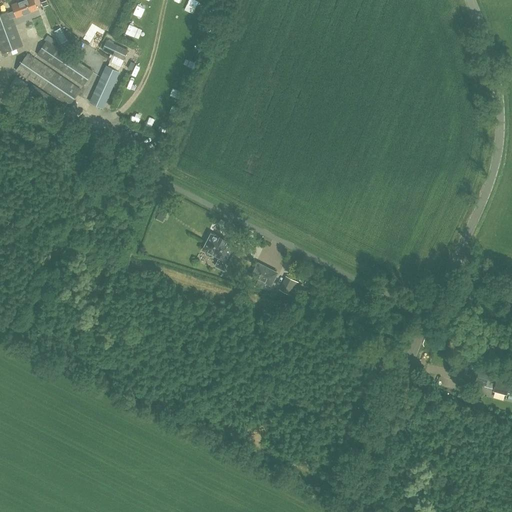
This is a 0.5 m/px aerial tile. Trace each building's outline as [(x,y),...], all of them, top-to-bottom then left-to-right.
[(11,54),(9,50),(23,46),(13,18),(38,9),(34,0),(26,0),(13,5),(13,6),(8,7),(9,11),(0,14),(0,46),(2,53),(3,53),(5,56),(11,54)] [(61,28),(55,32),(62,44),(68,40),(61,28)] [(75,35),(71,40),(76,43),(80,38),(75,35)] [(47,40),(47,41),(38,54),(84,86),(94,72),(47,40)] [(129,50),(107,41),(103,50),(125,59),(129,50)] [(16,71),(69,107),(81,90),(28,54),(16,71)] [(90,103),(103,109),(120,72),(106,66),(90,103)] [(33,84),(27,92),(48,105),(53,97),(33,84)] [(160,212),(158,216),(156,219),(162,222),(166,213),(161,210),(160,212)] [(207,242),(204,249),(207,250),(206,253),(206,254),(211,257),(212,256),(213,254),(220,257),(215,266),(224,270),(232,254),(229,253),(233,245),(225,241),(225,240),(220,237),(219,238),(218,237),(219,236),(211,232),(206,241),(207,242)] [(258,263),(251,276),(270,286),(277,273),(258,263)] [(288,277),(284,284),(295,289),(299,282),(288,277)] [(476,375),(479,376),(477,384),(495,389),(494,391),(508,395),(508,393),(511,393),(511,378),(499,375),(477,369),(476,375)]
